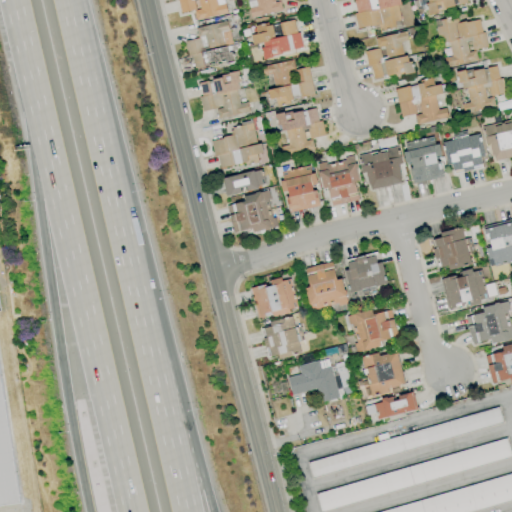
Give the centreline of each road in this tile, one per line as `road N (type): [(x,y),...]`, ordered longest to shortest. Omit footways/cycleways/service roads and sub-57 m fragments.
road 1 (tertiary): [(144,0),(278,511)]
road 2 (motorway): [(12,0),(132,511)]
road 3 (motorway): [(12,0),(86,511)]
road 4 (motorway): [(209,511),(119,205)]
road 5 (motorway): [(189,511),(119,205)]
road 6 (residential): [(213,267),(511,195)]
road 7 (motorway): [(119,205),(69,0)]
road 8 (residential): [(397,222),(425,338),(446,371)]
road 9 (residential): [(318,0),(339,83),(356,114)]
